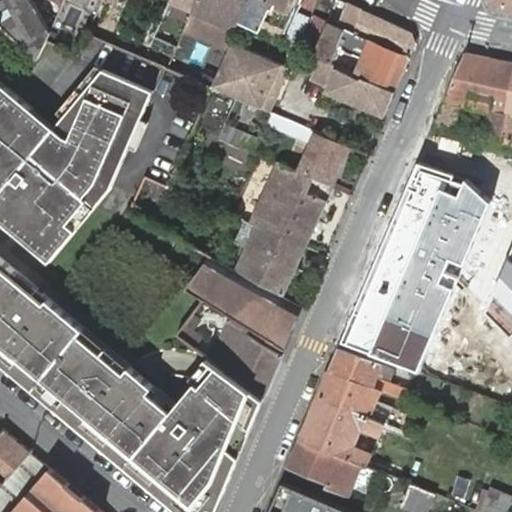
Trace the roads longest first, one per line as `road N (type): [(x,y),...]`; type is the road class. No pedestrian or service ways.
road 1 (residential): [(451,21),(240,511)]
road 2 (residential): [(0,394),(138,511)]
